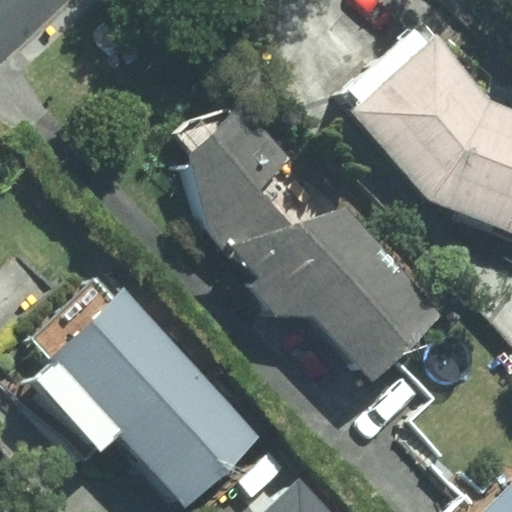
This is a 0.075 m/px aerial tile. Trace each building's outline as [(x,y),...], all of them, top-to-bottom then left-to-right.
[(511,122),(467,105),(395,32),(311,114),(409,214),(511,251),(511,122)] [(215,116),(163,168),(187,243),(232,288),(219,300),(246,327),(282,329),(350,396),(423,324),(215,116)] [(76,277),(0,351),(0,353),(23,378),(5,396),(73,466),(92,448),(155,511),(174,511),(241,446),(76,277)] [(511,511),(511,473),(469,511),(511,511)] [(298,511),(272,484),(242,511),(298,511)]
